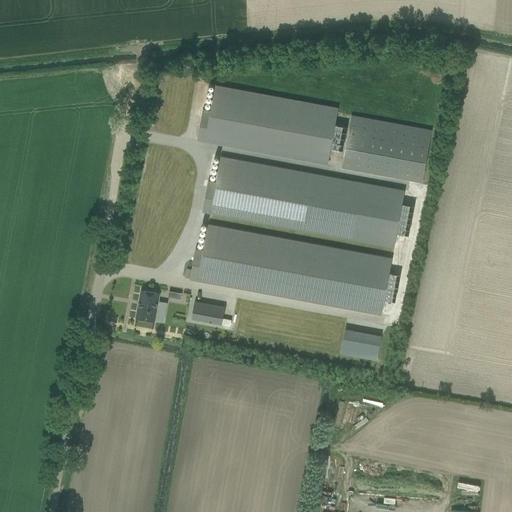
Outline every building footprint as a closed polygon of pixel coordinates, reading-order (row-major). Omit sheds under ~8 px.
[(338,108),(215,85),(211,111),(203,110),(197,139),(328,164),(338,108)] [(342,167),(421,181),(430,129),(351,115),(342,167)] [(340,149),(345,125),(337,123),(333,148),(340,149)] [(405,190),(221,156),(216,182),(208,181),(202,211),(394,246),(405,190)] [(392,258),(208,224),(203,250),(195,248),(191,269),(190,278),(382,314),(392,258)] [(142,289),(136,317),(163,322),(167,303),(158,301),(159,293),(142,289)] [(195,301),(191,318),(222,324),(225,307),(195,301)] [(345,329),(340,353),(377,360),(382,335),(345,329)] [(459,488),(457,493),(476,500),(478,495),(459,488)]
